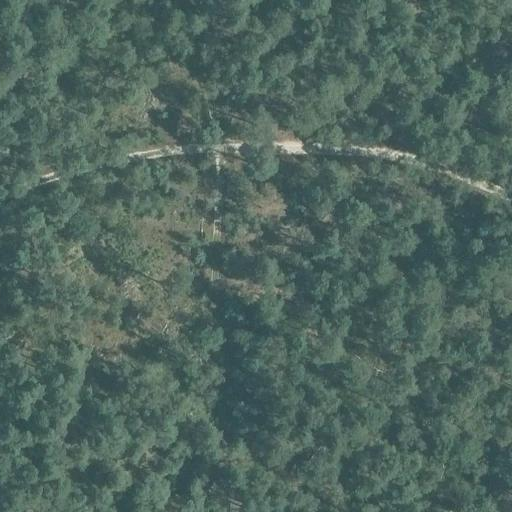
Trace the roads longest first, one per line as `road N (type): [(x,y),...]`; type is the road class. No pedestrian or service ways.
road 1 (track): [(222,511),(217,149)]
road 2 (track): [(511,196),(367,151),(217,149)]
road 3 (track): [(217,149),(165,150),(0,196)]
road 4 (track): [(217,149),(176,0)]
